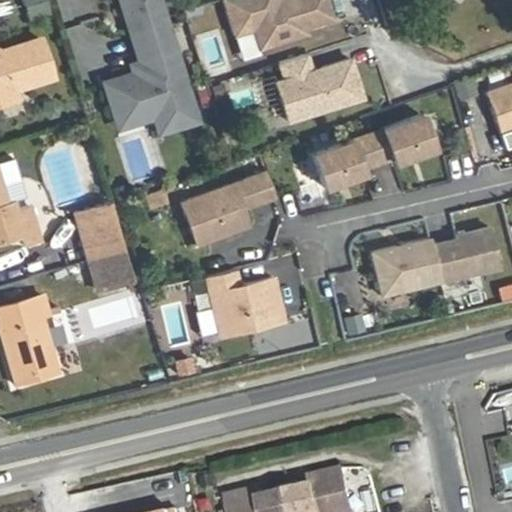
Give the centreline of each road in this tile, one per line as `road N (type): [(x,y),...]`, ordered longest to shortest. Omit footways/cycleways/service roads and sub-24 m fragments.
road 1 (primary): [(425,369),(0,465)]
road 2 (residential): [(511,182),(319,232)]
road 3 (residential): [(366,0),(378,39),(459,66),(511,49)]
road 4 (residential): [(454,511),(425,369)]
